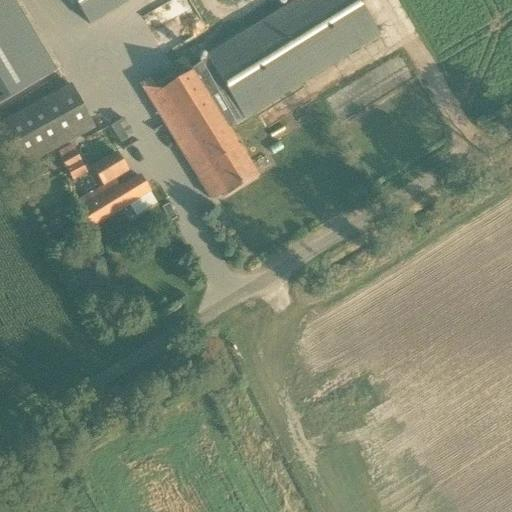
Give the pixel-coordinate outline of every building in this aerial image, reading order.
[(56,73),(11,0),(0,0),(0,107),(53,75),(56,73)] [(74,0),(90,25),(130,0),(74,0)] [(228,130),(379,37),(356,0),(298,0),(205,56),(207,59),(190,70),(183,59),(137,86),(147,103),(194,181),(197,179),(210,199),(222,192),(225,197),(257,177),(228,130)] [(25,167),(95,129),(71,85),(36,103),(1,123),(25,167)] [(122,117),(106,126),(115,144),(131,135),(122,117)] [(87,174),(81,162),(75,150),(60,158),(72,182),(75,181),(87,174)] [(119,187),(115,180),(128,172),(117,153),(91,168),(103,188),(101,189),(100,188),(88,195),(76,203),(81,212),(91,228),(149,192),(139,175),(119,187)]
